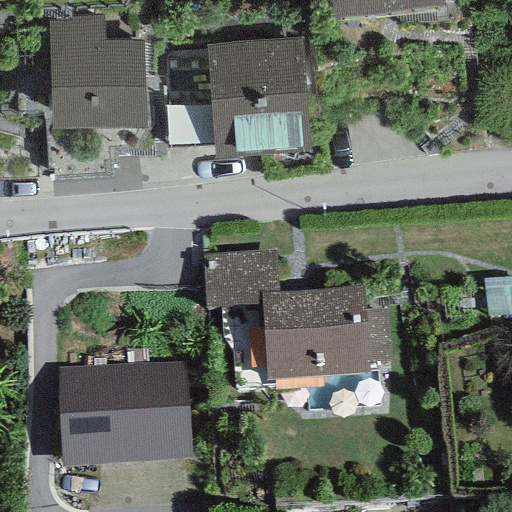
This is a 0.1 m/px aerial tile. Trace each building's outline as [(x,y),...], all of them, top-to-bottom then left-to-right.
[(331,0),(333,10),(415,0),(331,0)] [(103,17),(48,19),(52,121),(144,117),(141,35),(103,37),(103,17)] [(304,37),(205,43),(212,147),(310,141),(304,37)] [(260,302),(279,301),(275,255),(203,260),(207,317),(261,314),(260,302)] [(279,301),(260,302),(261,314),(266,390),(370,384),(369,367),(387,366),(384,315),(367,316),(366,295),(279,301)] [(190,469),(184,368),(58,375),(64,476),(190,469)]
